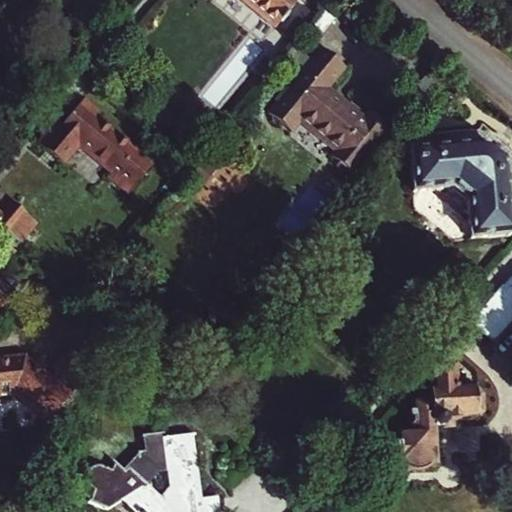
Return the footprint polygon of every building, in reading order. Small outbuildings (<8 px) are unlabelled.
[(298,0),(244,0),(276,26),(298,0)] [(341,10),(330,0),(326,6),(337,15),(341,10)] [(330,0),(341,10),(348,0),(330,0)] [(276,103),(266,115),(269,117),(268,123),(274,127),(282,127),(287,119),(295,117),(300,121),(336,151),(331,157),(334,160),(334,167),(340,171),(347,171),(350,173),(362,157),(366,158),(373,150),(373,143),(386,127),(368,112),(364,116),(348,103),(345,106),(324,89),(343,65),(322,47),(289,87),(282,87),(275,95),(276,103)] [(58,120),(38,143),(58,160),(76,139),(110,167),(106,173),(129,193),(157,160),(136,142),(133,147),(97,117),(102,111),(85,97),(62,124),(58,120)] [(287,119),(282,127),(290,134),(300,121),(295,117),(287,119)] [(425,132),(418,127),(402,147),(409,152),(413,193),(452,190),(465,200),(469,238),(509,234),(508,194),(511,193),(511,191),(511,147),(511,145),(504,138),(496,134),(489,131),(425,132)] [(0,210),(0,237),(2,239),(11,228),(23,237),(34,222),(23,213),(25,210),(14,202),(3,213),(0,210)] [(511,280),(507,276),(498,287),(500,290),(511,300),(507,305),(511,310),(511,280)] [(0,315),(15,297),(0,282),(0,315)] [(496,295),(507,305),(511,300),(500,290),(496,295)] [(42,370),(31,360),(23,353),(0,356),(0,391),(14,390),(48,420),(97,362),(73,340),(52,364),(56,368),(49,377),(42,370)] [(442,352),(423,373),(431,382),(431,398),(411,400),(412,409),(407,413),(408,429),(413,433),(397,435),(395,436),(387,437),(388,465),(405,464),(410,467),(416,468),(423,467),(429,465),(434,461),(438,461),(436,426),(444,426),(444,427),(456,426),(456,419),(476,418),(485,408),(484,392),(474,384),(473,374),(458,376),(457,365),(442,352)] [(35,356),(31,360),(42,370),(46,366),(35,356)] [(152,403),(169,383),(157,373),(141,360),(125,381),(152,403)] [(122,465),(115,472),(104,473),(96,472),(92,474),(83,485),(92,492),(89,503),(108,508),(125,498),(131,509),(135,511),(215,511),(214,498),(198,499),(188,432),(165,436),(163,431),(143,433),(144,449),(148,452),(136,466),(134,464),(128,471),(122,465)]
